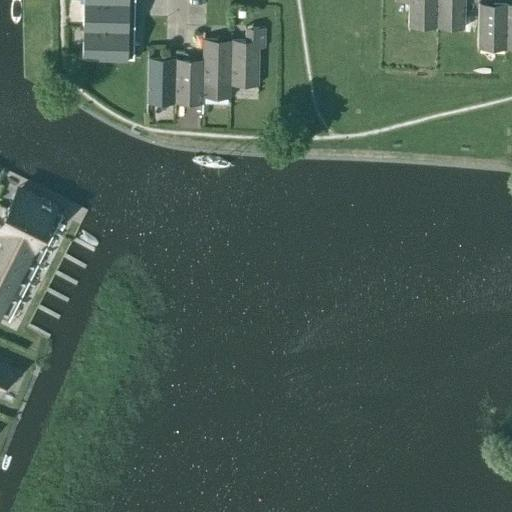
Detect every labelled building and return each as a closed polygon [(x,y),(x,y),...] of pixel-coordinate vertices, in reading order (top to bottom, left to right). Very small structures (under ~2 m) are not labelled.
[(133,27),(133,0),(78,0),(78,26),(133,27)] [(407,0),(407,25),(435,25),(435,0),(407,0)] [(463,26),(463,0),(435,0),(435,25),(463,26)] [(505,44),(506,0),(477,0),(476,43),(505,44)] [(132,55),(133,27),(78,26),(77,54),(132,55)] [(245,26),(244,38),(230,38),(229,83),(258,83),(259,46),(264,46),(265,26),(245,26)] [(229,96),(229,83),(230,38),(202,37),(202,57),(201,82),(203,82),(202,95),(228,96),(229,96)] [(145,101),(174,101),(175,56),(146,56),(145,101)] [(201,82),(202,57),(175,56),(174,101),(202,102),(202,95),(203,82),(201,82)] [(59,211),(15,188),(6,206),(50,229),(59,211)] [(0,225),(42,246),(50,229),(6,206),(0,217),(0,225)] [(0,247),(33,264),(42,246),(0,225),(0,247)] [(0,269),(24,281),(33,264),(0,247),(0,269)] [(24,281),(0,269),(0,291),(15,299),(24,281)] [(0,313),(6,317),(15,299),(0,291),(0,313)] [(5,365),(6,366),(6,364),(0,361),(0,386),(4,389),(11,374),(2,370),(5,365)]
